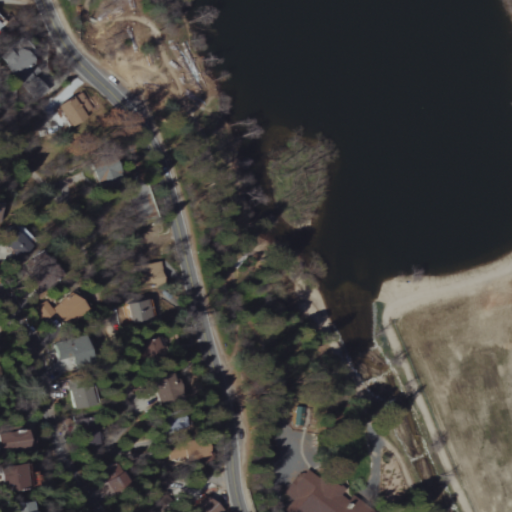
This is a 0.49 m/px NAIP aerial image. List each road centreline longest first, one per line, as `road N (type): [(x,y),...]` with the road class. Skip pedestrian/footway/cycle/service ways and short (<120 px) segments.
road 1 (residential): [(244,511),(222,375),(150,142),(128,108),(65,46),(42,0)]
road 2 (residential): [(171,511),(124,378),(86,224),(68,190),(44,179),(23,155),(16,126)]
road 3 (residential): [(0,285),(76,480),(111,511)]
